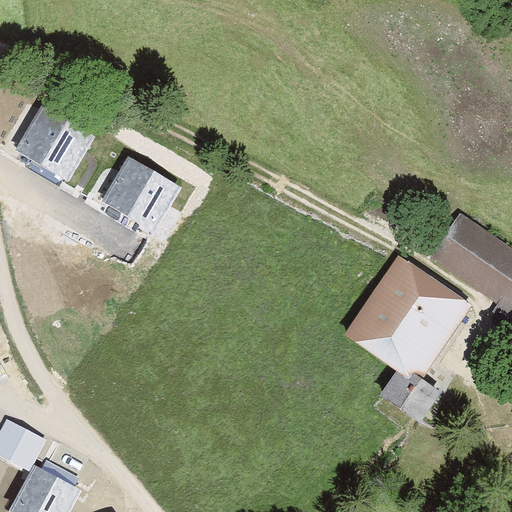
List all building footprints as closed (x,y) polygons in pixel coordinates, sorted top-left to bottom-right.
[(46,104),(18,150),(67,179),(95,133),(46,104)] [(129,158),(102,204),(150,233),(178,186),(129,158)] [(511,265),(456,226),(430,262),(511,320),(511,265)] [(398,282),(359,341),(413,376),(452,317),(398,282)] [(413,427),(437,399),(409,375),(386,403),(413,427)] [(7,421),(0,433),(0,455),(29,470),(46,441),(7,421)] [(69,511),(80,492),(35,468),(11,511),(69,511)]
